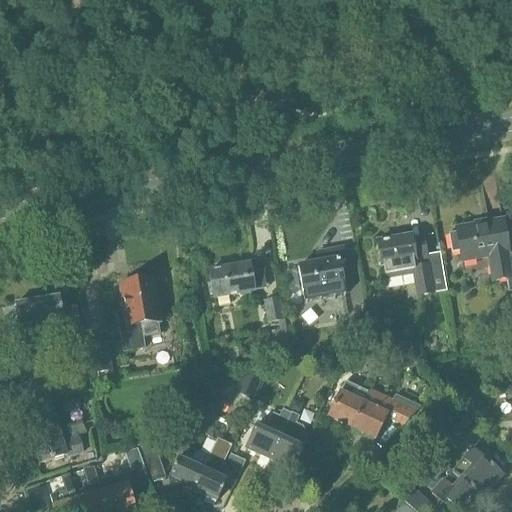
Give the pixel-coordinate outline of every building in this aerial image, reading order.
[(502,222),(455,230),(456,234),(448,236),(451,255),(459,254),(461,263),(488,258),(492,283),(506,281),(508,294),(511,293),(511,248),(507,249),(502,222)] [(380,269),(384,268),(386,281),(414,276),(418,299),(433,296),(433,295),(446,293),(439,253),(426,255),(423,240),(411,242),(411,238),(376,244),(378,255),(376,256),(377,265),(380,265),(380,269)] [(298,269),(302,293),(304,303),(341,297),(340,286),(342,286),(338,263),(344,262),(342,250),(316,255),(318,265),(298,269)] [(207,273),(210,286),(207,286),(209,296),(211,296),(212,301),(253,294),(250,280),(263,278),(261,266),(248,268),(248,267),(207,273)] [(149,284),(147,284),(145,281),(134,283),(133,286),(121,288),(125,312),(119,312),(125,352),(144,349),(143,338),(158,336),(156,323),(149,284)] [(58,300),(13,307),(18,332),(35,330),(34,325),(62,320),(58,300)] [(282,322),(278,302),(264,304),(268,325),(282,322)] [(368,342),(364,319),(347,322),(351,345),(368,342)] [(111,372),(106,344),(85,348),(89,375),(111,372)] [(41,355),(23,358),(24,366),(42,363),(41,355)] [(34,367),(25,370),(15,371),(18,386),(38,380),(34,367)] [(236,393),(253,402),(265,377),(247,369),(236,393)] [(215,393),(225,392),(223,371),(212,372),(215,393)] [(42,383),(16,391),(22,413),(49,406),(42,383)] [(374,442),(386,417),(405,426),(422,408),(396,396),(393,402),(369,391),(362,405),(350,430),(374,442)] [(327,420),(350,430),(362,405),(339,394),(327,420)] [(441,397),(431,409),(454,430),(462,422),(468,427),(471,424),(441,397)] [(77,409),(73,401),(60,405),(62,414),(77,409)] [(471,402),(462,411),(485,432),(495,422),(481,410),(471,402)] [(22,413),(30,438),(56,431),(49,406),(22,413)] [(290,417),(279,437),(268,463),(292,474),(304,449),(302,448),(305,444),(302,432),(296,429),(299,422),(298,421),(299,418),(291,416),(290,418),(290,417)] [(511,417),(503,427),(511,434),(511,417)] [(84,434),(80,425),(68,429),(69,438),(84,434)] [(245,452),(268,463),(279,437),(257,427),(245,452)] [(60,444),(56,431),(30,438),(39,466),(65,458),(65,459),(82,454),(78,439),(60,444)] [(215,444),(207,460),(192,493),(215,504),(226,483),(217,479),(230,451),(215,444)] [(152,446),(137,451),(148,486),(165,480),(152,446)] [(192,493),(207,460),(185,449),(169,481),(192,493)] [(131,472),(97,483),(100,493),(105,511),(130,511),(133,511),(127,492),(148,486),(137,451),(128,455),(126,459),(131,472)] [(451,473),(481,501),(484,503),(494,493),(491,490),(501,478),(472,451),(451,473)] [(230,456),(227,462),(237,478),(244,463),(230,456)] [(88,486),(96,483),(92,470),(83,471),(88,486)] [(431,495),(440,503),(442,505),(439,508),(443,511),(470,511),(481,501),(451,473),(431,495)] [(52,511),(78,511),(75,500),(68,477),(59,478),(64,493),(49,497),(52,508),(51,508),(52,511)] [(43,511),(44,511),(37,489),(24,493),(29,511),(43,511)] [(105,511),(100,493),(75,500),(78,511),(105,511)] [(405,504),(413,511),(426,511),(432,507),(416,493),(405,504)]
